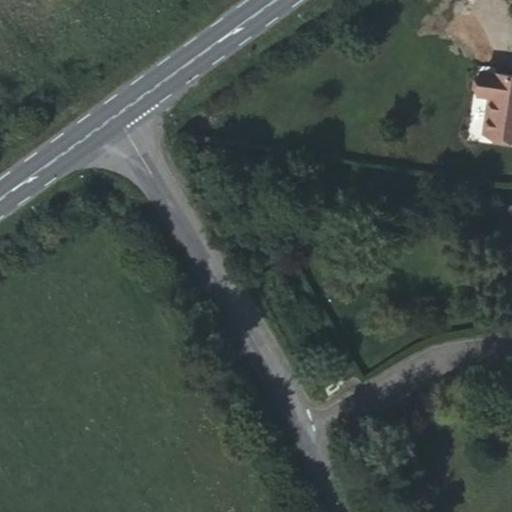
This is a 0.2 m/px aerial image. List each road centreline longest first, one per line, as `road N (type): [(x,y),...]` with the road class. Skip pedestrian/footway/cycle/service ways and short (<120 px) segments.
road 1 (unclassified): [(118,108),(292,430)]
road 2 (residential): [(292,430),(426,364),(511,344)]
road 3 (secondary): [(271,0),(118,108)]
road 4 (secondary): [(118,108),(0,197)]
